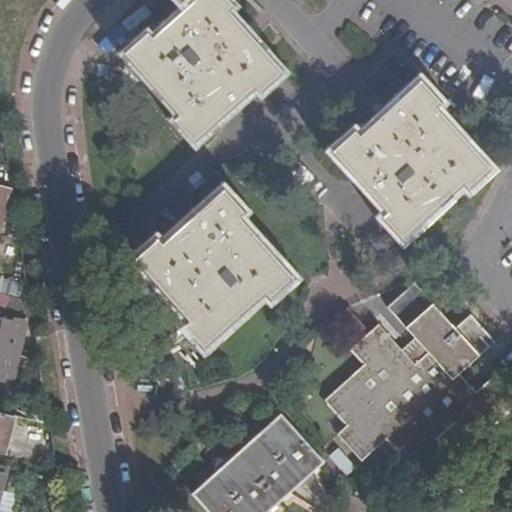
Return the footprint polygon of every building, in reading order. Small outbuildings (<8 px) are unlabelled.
[(258,95),(281,77),(245,36),(226,13),(231,9),(222,0),(197,0),(150,41),(146,37),(125,55),(178,116),(172,120),(191,142),(254,90),(258,95)] [(352,134),(331,152),(384,215),(380,219),(399,242),(462,186),(467,192),(491,172),(437,107),(438,106),(419,84),(386,113),(356,139),(352,134)] [(155,242),(134,260),(187,321),(181,327),(202,350),(263,298),(267,302),(290,283),(237,219),(242,214),(222,192),(159,247),(155,242)] [(0,284),(0,296),(12,300),(30,305),(28,289),(1,281),(0,284)] [(363,367),(324,402),(347,428),(337,438),(359,462),(384,440),(423,484),(452,460),(434,440),(454,424),(471,444),(511,409),(511,404),(489,380),(475,393),(457,373),(486,347),(490,352),(500,343),(496,337),(491,342),(471,318),(454,333),(414,288),(387,312),(412,341),(400,352),(377,326),(349,351),(363,367)] [(0,378),(12,382),(26,326),(15,323),(14,326),(6,324),(12,300),(0,296),(0,378)] [(13,418),(0,414),(0,451),(4,453),(13,418)] [(281,419),(192,496),(206,511),(270,511),(323,465),(281,419)] [(336,449),(327,457),(344,476),(353,468),(336,449)] [(449,511),(436,497),(418,511),(449,511)]
